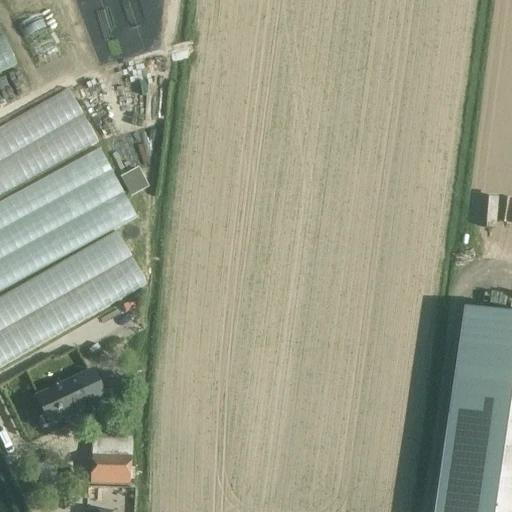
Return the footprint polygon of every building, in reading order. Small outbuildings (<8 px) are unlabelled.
[(149,116),(144,150),(159,152),(164,118),(149,116)] [(137,168),(121,177),(131,196),(147,187),(137,168)] [(511,511),(511,313),(468,307),(438,511),(511,511)] [(93,372),(38,397),(51,425),(91,407),(97,421),(113,413),(93,372)] [(94,436),(92,436),(90,484),(131,486),(133,437),(128,437),(128,428),(99,427),(94,432),(94,436)]
